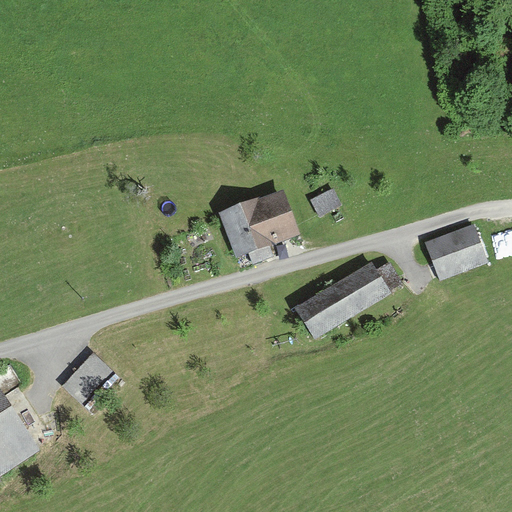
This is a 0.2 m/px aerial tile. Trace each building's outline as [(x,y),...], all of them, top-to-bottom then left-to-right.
[(308,201),(315,215),(336,204),(329,190),(308,201)] [(264,243),(292,233),(277,197),(221,218),(234,254),(245,250),(250,263),(268,255),(264,243)] [(425,248),(436,277),(482,259),(472,230),(425,248)] [(293,311),(310,337),(398,284),(386,264),(373,272),(369,265),(293,311)] [(121,383),(91,355),(61,388),(90,416),(121,383)] [(0,401),(0,470),(32,449),(0,401)]
